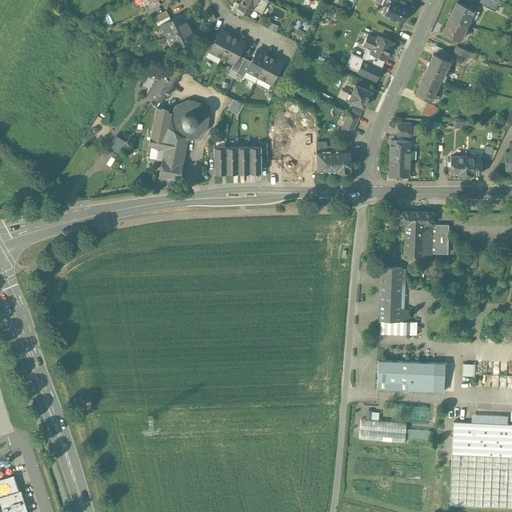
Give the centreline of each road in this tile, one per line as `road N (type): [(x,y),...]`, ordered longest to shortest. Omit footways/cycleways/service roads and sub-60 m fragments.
road 1 (tertiary): [(0,236),(151,202),(368,189)]
road 2 (track): [(332,511),(364,202)]
road 3 (primary): [(0,272),(87,511)]
road 4 (residential): [(368,189),(378,131),(435,0)]
road 5 (track): [(344,392),(511,399)]
road 6 (track): [(511,347),(350,336)]
road 7 (tertiary): [(368,189),(511,190)]
